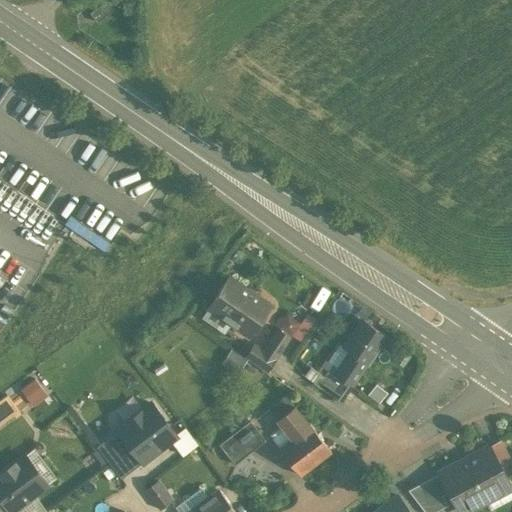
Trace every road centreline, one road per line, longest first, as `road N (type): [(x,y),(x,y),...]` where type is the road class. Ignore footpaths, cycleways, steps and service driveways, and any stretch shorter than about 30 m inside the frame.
road 1 (secondary): [(0,15),(494,359)]
road 2 (residential): [(494,359),(390,440),(329,505),(307,511)]
